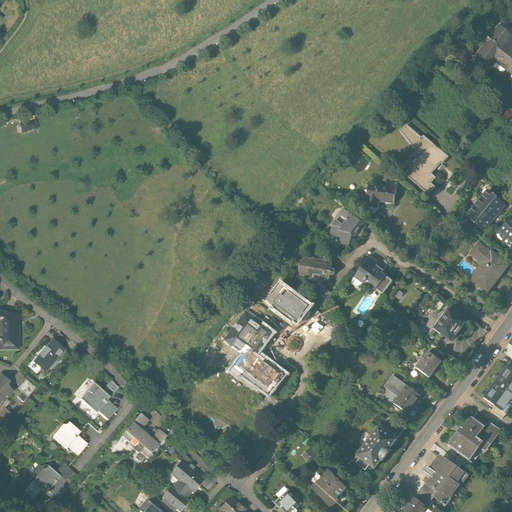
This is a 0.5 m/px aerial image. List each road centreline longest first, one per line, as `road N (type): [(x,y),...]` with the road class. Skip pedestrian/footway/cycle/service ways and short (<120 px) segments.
road 1 (residential): [(0,115),(141,76),(274,0)]
road 2 (residential): [(511,321),(368,511)]
road 3 (unclassified): [(152,397),(0,276)]
